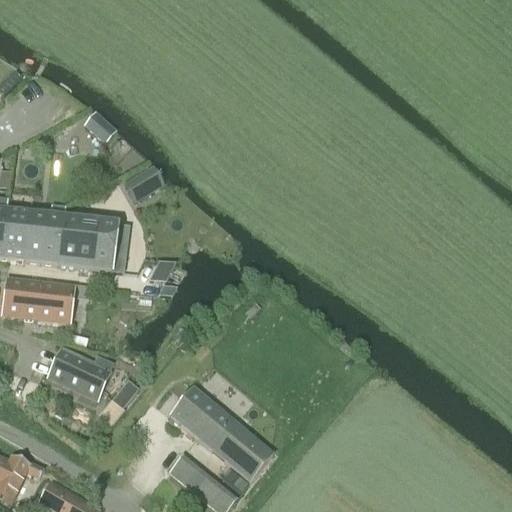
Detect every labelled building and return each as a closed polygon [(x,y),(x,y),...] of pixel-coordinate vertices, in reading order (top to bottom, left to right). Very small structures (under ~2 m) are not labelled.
[(115,136),(94,117),(83,129),(104,148),(115,136)] [(152,173),(123,189),(133,207),(162,190),(152,173)] [(5,216),(0,258),(0,263),(57,271),(63,223),(64,213),(51,212),(50,222),(5,216)] [(63,223),(57,271),(111,277),(116,230),(63,223)] [(165,290),(174,271),(159,269),(150,287),(165,290)] [(6,285),(1,320),(69,329),(73,293),(6,285)] [(59,356),(47,383),(96,406),(109,379),(59,356)] [(127,386),(111,406),(121,415),(138,395),(127,386)] [(169,421),(250,487),(273,460),(193,393),(169,421)] [(0,511),(1,511),(9,511),(21,489),(26,479),(38,485),(42,475),(29,468),(28,471),(10,461),(8,466),(0,462),(0,511)] [(169,476),(212,511),(229,511),(235,505),(181,461),(169,476)] [(247,487),(228,473),(222,481),(240,496),(247,487)] [(47,511),(88,511),(49,489),(38,507),(47,511)]
